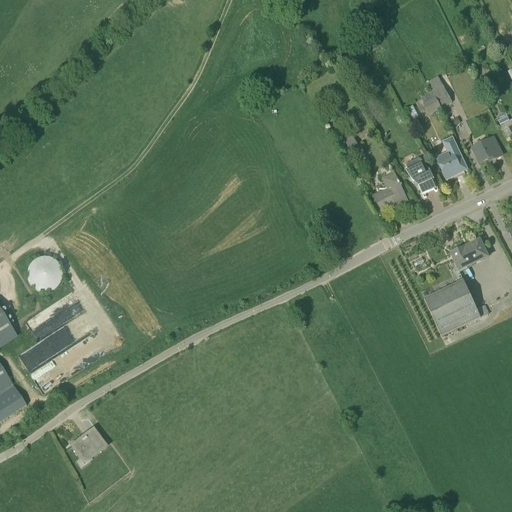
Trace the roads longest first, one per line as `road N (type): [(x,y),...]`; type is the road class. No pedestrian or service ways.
road 1 (tertiary): [(0,457),(153,361),(511,185)]
road 2 (track): [(0,262),(127,173),(196,78),(229,0)]
